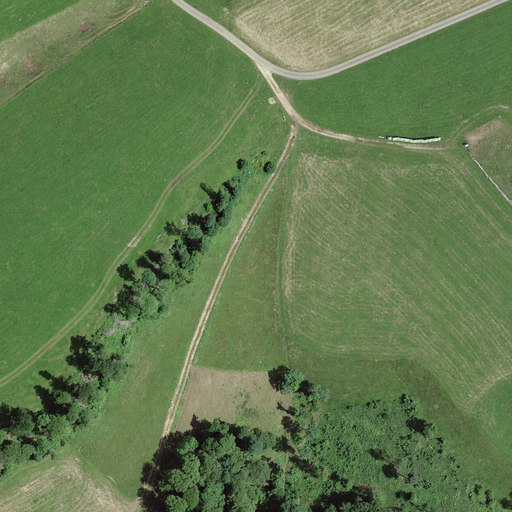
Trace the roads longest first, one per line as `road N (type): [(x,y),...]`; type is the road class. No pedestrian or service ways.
road 1 (track): [(295,135),(224,268),(133,511)]
road 2 (unclassified): [(177,0),(271,68),(295,75),(339,68),(499,0)]
road 3 (track): [(464,143),(341,136),(296,118)]
